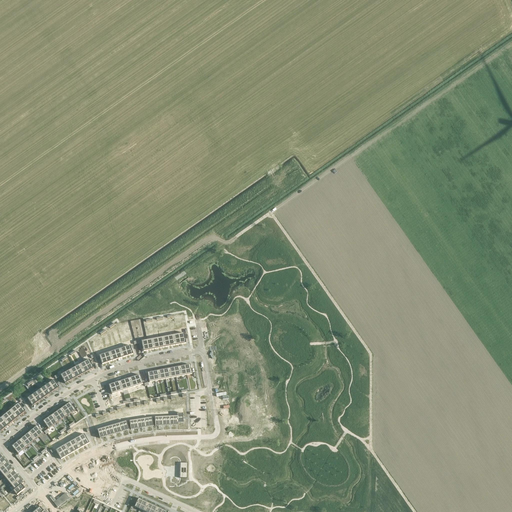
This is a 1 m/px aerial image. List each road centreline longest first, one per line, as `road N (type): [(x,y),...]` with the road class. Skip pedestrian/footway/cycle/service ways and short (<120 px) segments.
road 1 (unclassified): [(212,234),(0,388)]
road 2 (residential): [(202,350),(82,384),(0,444)]
road 3 (residential): [(213,434),(254,418),(267,391),(224,329),(198,330)]
